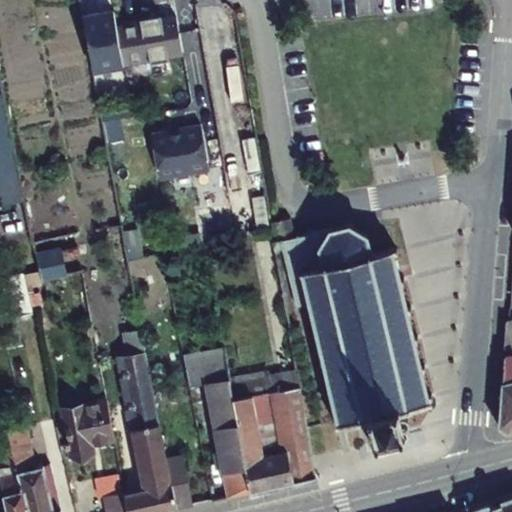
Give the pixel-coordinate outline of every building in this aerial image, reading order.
[(177,17),(115,27),(122,69),(183,59),(177,17)] [(1,79),(0,79),(0,191),(24,187),(1,79)] [(202,124),(150,133),(158,180),(210,171),(202,124)] [(201,241),(232,238),(229,205),(198,208),(201,241)] [(263,225),(266,245),(286,242),(282,221),(263,225)] [(386,248),(379,249),(374,226),(353,227),(286,242),(266,245),(264,246),(265,253),(271,252),(284,307),(296,304),(297,309),(303,308),(308,329),(302,330),(303,336),(309,335),(315,359),(309,360),(310,366),(316,365),(321,387),(316,389),(317,395),(323,394),(328,416),(323,418),(325,423),(329,422),(330,427),(335,426),(334,421),(350,418),(351,423),(356,421),(355,416),(359,415),(364,438),(360,439),(361,444),(365,443),(366,447),(394,441),(393,436),(399,435),(397,428),(391,429),(390,425),(400,421),(398,416),(388,417),(387,411),(391,410),(391,413),(396,412),(395,406),(410,403),(412,408),(417,407),(416,401),(421,400),(420,393),(414,395),(409,373),(415,372),(414,365),(407,366),(402,344),(408,343),(407,336),(401,337),(395,316),(401,314),(400,307),(394,308),(388,286),(394,285),(393,278),(387,279),(381,256),(388,254),(386,248)] [(31,246),(37,279),(74,272),(68,239),(31,246)] [(9,305),(25,301),(20,274),(0,277),(0,321),(12,318),(9,305)] [(206,312),(213,348),(219,379),(241,493),(287,482),(280,450),(269,452),(263,428),(250,430),(244,403),(268,397),(293,390),(274,295),(206,312)] [(12,318),(28,315),(25,301),(9,305),(12,318)] [(129,456),(135,489),(115,493),(118,511),(154,511),(166,509),(159,470),(131,315),(120,317),(126,350),(114,353),(130,442),(129,456)] [(511,316),(504,318),(496,413),(495,424),(498,427),(504,430),(511,427),(511,316)] [(184,342),(168,345),(170,357),(186,354),(184,342)] [(213,348),(186,354),(170,357),(176,387),(190,384),(219,379),(213,348)] [(219,379),(190,384),(214,499),(241,493),(219,379)] [(303,448),(293,390),(268,397),(280,450),(287,482),(308,477),(307,469),(322,466),(318,445),(303,448)] [(21,408),(5,411),(8,431),(26,511),(58,511),(44,447),(29,450),(21,408)] [(109,459),(102,421),(56,430),(63,467),(68,474),(74,479),(82,477),(86,469),(86,463),(109,459)] [(0,457),(0,476),(7,507),(1,509),(1,511),(26,511),(8,431),(0,433),(0,442),(3,457),(0,457)] [(183,506),(175,467),(159,470),(166,509),(183,506)] [(115,491),(95,495),(98,511),(118,511),(115,493),(115,491)] [(511,511),(511,502),(481,511),(511,511)]
